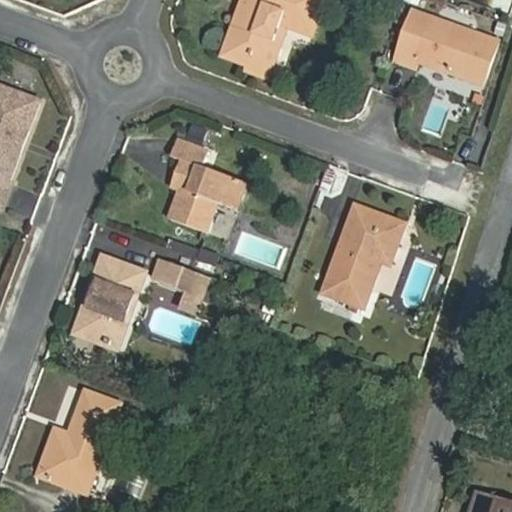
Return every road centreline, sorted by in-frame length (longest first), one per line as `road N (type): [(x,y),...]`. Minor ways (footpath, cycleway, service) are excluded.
road 1 (residential): [(106,95),(0,400)]
road 2 (residential): [(424,511),(511,208)]
road 3 (residential): [(159,71),(424,175)]
